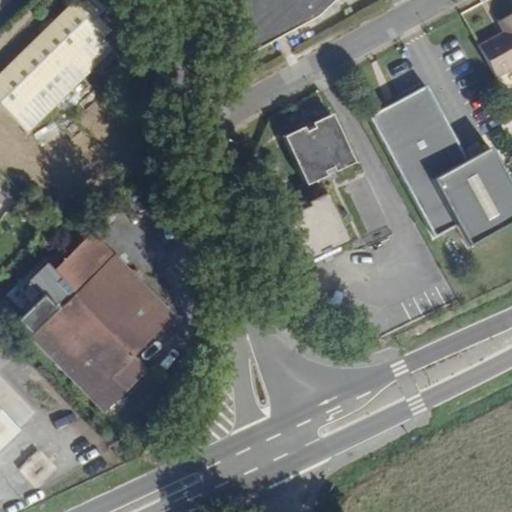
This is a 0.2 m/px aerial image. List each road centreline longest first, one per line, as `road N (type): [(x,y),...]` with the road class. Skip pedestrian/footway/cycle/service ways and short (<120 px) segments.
road 1 (unclassified): [(192,132),(272,429)]
road 2 (residential): [(433,0),(192,132)]
road 3 (primary): [(511,319),(272,429)]
road 4 (primary): [(279,470),(511,357)]
road 5 (primary): [(272,429),(93,511)]
road 6 (unclassified): [(159,0),(192,132)]
